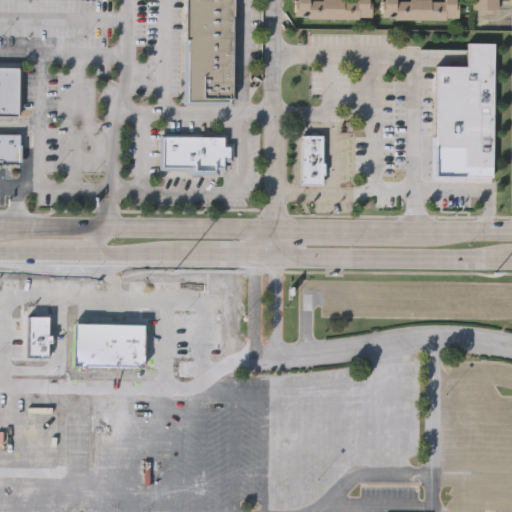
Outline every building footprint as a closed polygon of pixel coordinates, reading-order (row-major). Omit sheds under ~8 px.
[(232,0),(231,99),(229,99),(229,103),(184,102),(185,40),(181,40),(181,0),(232,0)] [(292,0),(365,0),(365,9),(369,9),(369,17),(357,17),(357,19),(305,19),(305,17),(292,17),(292,0)] [(379,0),(393,0),(393,1),(407,1),(407,0),(427,0),(427,1),(442,1),(442,0),(452,0),(452,9),(456,10),(456,18),(444,18),(444,21),(392,20),(392,18),(379,18),(379,0)] [(472,0),(498,0),(498,10),(492,10),(492,13),(477,14),(477,9),(472,9),(472,0)] [(432,54),(463,55),(463,32),(492,32),(490,172),(427,171),(428,126),(431,126),(432,54)] [(0,66),(18,67),(17,118),(0,118),(0,66)] [(160,131),(226,132),(226,141),(233,141),(233,161),(227,161),(227,175),(190,174),(190,168),(159,168),(160,131)] [(20,146),(20,165),(0,165),(0,134),(33,134),(33,146),(20,146)] [(323,172),(322,183),(300,183),(301,134),(321,134),(321,162),(325,162),(325,172),(323,172)] [(29,317),(29,357),(49,357),(49,317),(29,317)] [(76,323),(76,365),(145,367),(145,324),(76,323)]
